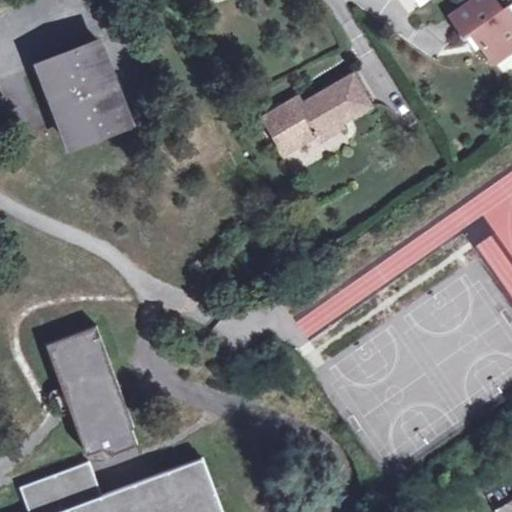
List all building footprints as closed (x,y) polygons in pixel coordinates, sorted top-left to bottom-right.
[(476,0),(451,18),(466,39),(473,34),(493,63),(511,49),(511,17),(506,9),(501,12),(492,0),(476,0)] [(39,67),(70,148),(129,126),(97,44),(39,67)] [(285,153),(318,135),(322,142),(343,130),(341,125),(370,109),(353,78),(302,106),(298,100),(265,119),(285,153)] [(47,345),(87,454),(105,447),(116,451),(138,443),(132,427),(134,426),(97,326),(47,345)] [(223,511),(203,459),(103,496),(90,463),(22,488),(30,511),(223,511)] [(511,511),(511,499),(494,510),(495,511),(511,511)]
